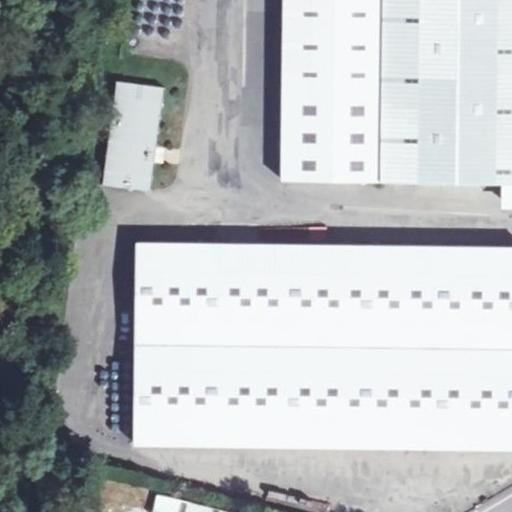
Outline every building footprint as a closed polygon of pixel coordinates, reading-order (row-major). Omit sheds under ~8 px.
[(511,0),(280,0),(275,186),(511,189),(511,0)] [(149,169),(152,151),(162,95),(116,87),(98,194),(143,202),(149,169)] [(152,151),(149,169),(160,171),(163,153),(152,151)] [(511,250),(131,250),(130,452),(511,453),(511,250)] [(156,494),(152,511),(218,511),(219,507),(156,494)]
